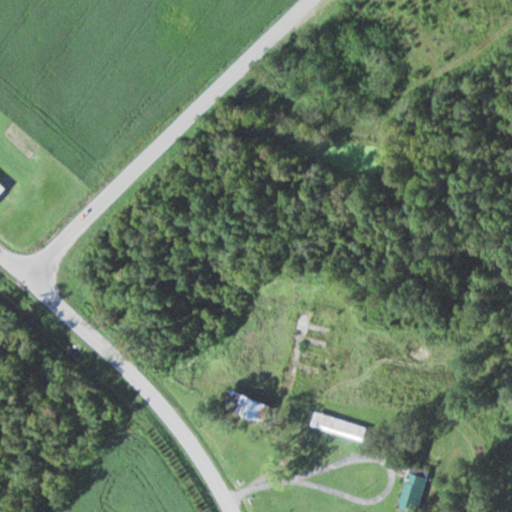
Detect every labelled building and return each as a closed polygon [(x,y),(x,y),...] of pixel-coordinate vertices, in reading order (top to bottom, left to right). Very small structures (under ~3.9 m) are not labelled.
[(289,349),(302,351),(309,310),(295,308),(289,349)] [(337,381),(342,360),(320,355),(308,401),(320,404),(326,379),(337,381)] [(269,406),(230,389),(222,409),(261,425),(269,406)] [(365,440),(368,426),(314,412),(311,426),(365,440)] [(429,470),(410,465),(399,506),(418,511),(429,470)]
